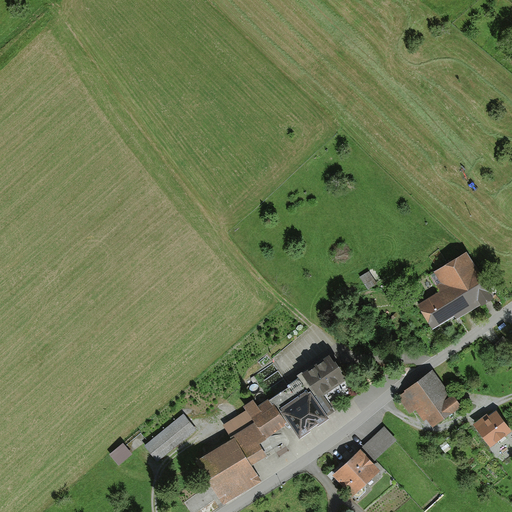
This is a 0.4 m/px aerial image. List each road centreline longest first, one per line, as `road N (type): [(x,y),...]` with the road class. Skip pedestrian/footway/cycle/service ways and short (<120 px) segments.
road 1 (residential): [(220,511),(511,305)]
road 2 (track): [(377,401),(435,430),(511,397)]
